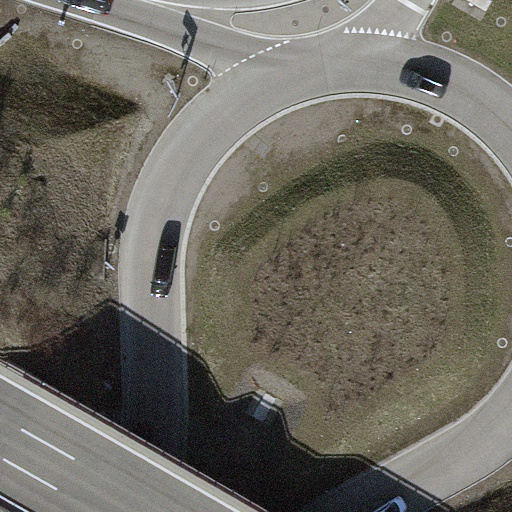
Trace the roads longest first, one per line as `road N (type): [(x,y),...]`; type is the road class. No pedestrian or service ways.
road 1 (secondary): [(282,76),(238,101),(192,145),(165,200),(152,267),(157,421),(144,511)]
road 2 (motorway): [(282,76),(93,0)]
road 3 (secondary): [(364,511),(511,421)]
road 4 (secondary): [(511,126),(472,93),(420,70),(357,62)]
road 5 (motorway): [(129,511),(0,436)]
